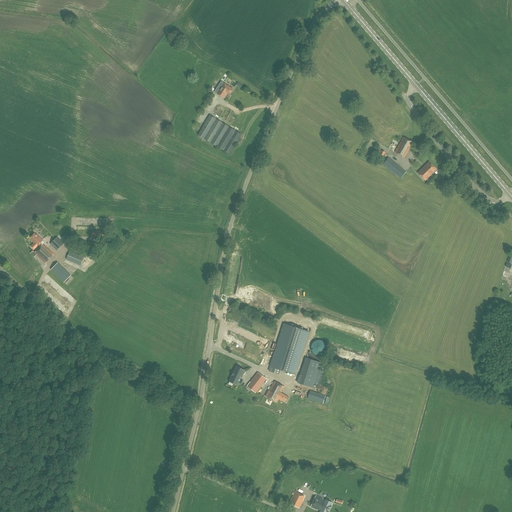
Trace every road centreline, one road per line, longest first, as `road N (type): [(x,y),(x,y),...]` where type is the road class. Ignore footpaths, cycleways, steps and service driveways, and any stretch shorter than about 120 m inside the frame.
road 1 (unclassified): [(198,410),(231,224),(309,33),(337,0)]
road 2 (unclassified): [(198,410),(73,332),(0,268)]
road 3 (unclassified): [(510,195),(490,200),(463,173),(413,110),(409,96),(417,86)]
road 4 (secondary): [(510,195),(417,86)]
